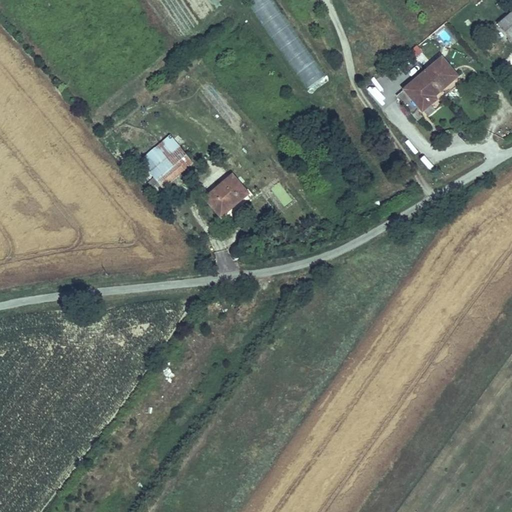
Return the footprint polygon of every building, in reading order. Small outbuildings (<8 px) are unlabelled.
[(250,0),(302,91),(321,80),(275,0),(250,0)] [(511,14),(498,26),(511,42),(511,41),(511,14)] [(448,44),(459,37),(451,24),(440,31),(448,44)] [(462,81),(443,58),(405,89),(427,115),(444,102),(441,98),(462,81)] [(377,102),(382,98),(373,86),(367,90),(377,102)] [(138,161),(149,175),(178,151),(168,138),(138,161)] [(190,166),(178,151),(149,175),(161,190),(190,166)] [(235,175),(206,199),(222,218),(251,194),(235,175)]
